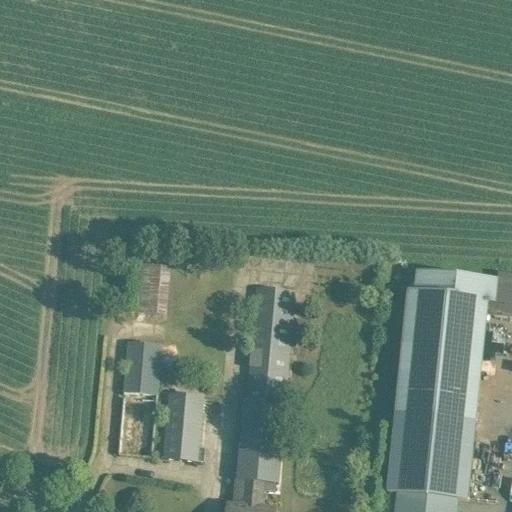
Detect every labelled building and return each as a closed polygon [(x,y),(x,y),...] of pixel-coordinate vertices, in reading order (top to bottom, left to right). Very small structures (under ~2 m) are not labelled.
[(172,267),(137,263),(131,313),(167,317),(172,267)] [(392,455),(388,493),(398,494),(396,511),(426,511),(428,498),(460,501),(468,501),(486,316),(486,310),(495,310),(496,293),(498,281),(417,273),(416,292),(410,292),(396,415),(392,455)] [(486,310),(486,316),(511,318),(511,274),(498,273),(498,281),(496,293),(495,310),(486,310)] [(246,401),(238,481),(235,481),(233,506),(229,506),(227,511),(275,511),(276,511),(261,509),(264,483),(276,485),(278,485),(296,293),(258,289),(247,401),(246,401)] [(129,343),(120,436),(119,456),(152,459),(154,439),(162,346),(129,343)] [(170,394),(166,440),(164,460),(198,463),(199,443),(203,417),(216,418),(218,399),(170,394)] [(264,483),(263,492),(275,493),(276,485),(264,483)]
